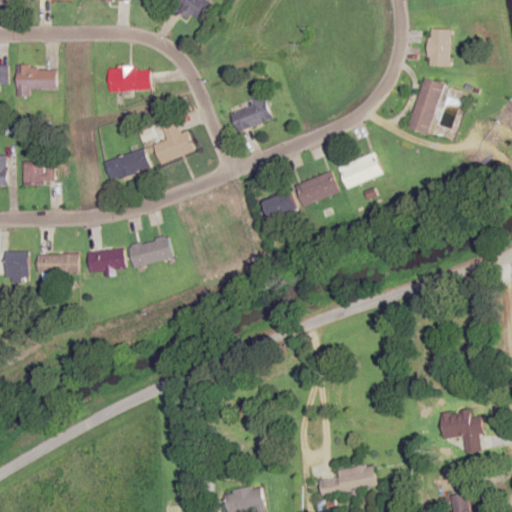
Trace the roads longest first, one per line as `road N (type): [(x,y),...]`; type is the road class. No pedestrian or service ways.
road 1 (residential): [(511,246),(155,381),(0,469)]
road 2 (residential): [(230,173),(189,76),(154,40),(0,35)]
road 3 (residential): [(230,173),(354,124),(382,97),(399,35),(392,0)]
road 4 (residential): [(0,220),(115,217),(230,173)]
